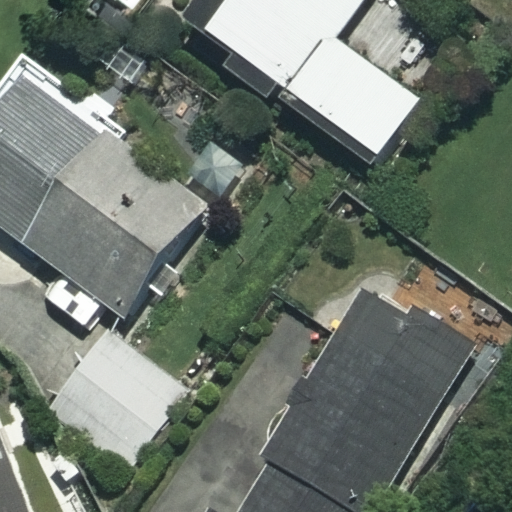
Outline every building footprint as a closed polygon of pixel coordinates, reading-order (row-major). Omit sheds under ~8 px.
[(387,7),(377,0),(263,0),(217,66),(385,187),(426,131),(341,70),(387,7)] [(104,137),(35,86),(0,132),(0,225),(131,324),(216,211),(109,130),(104,137)] [(378,511),(475,355),(378,296),(245,511),(362,511),(365,507),(373,511),(378,511)] [(186,389),(110,339),(58,418),(134,468),(186,389)] [(0,511),(27,511),(0,444),(0,511)]
